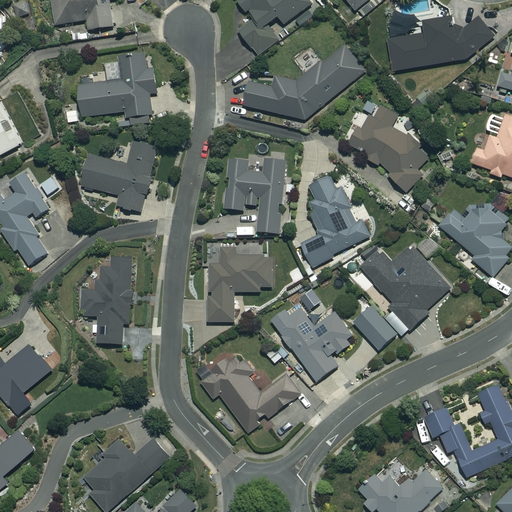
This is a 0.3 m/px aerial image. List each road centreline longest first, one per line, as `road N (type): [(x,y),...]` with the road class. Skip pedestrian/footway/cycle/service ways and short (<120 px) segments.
road 1 (residential): [(192,29),(206,105),(174,281),(173,398)]
road 2 (residential): [(511,325),(357,408),(289,481)]
road 3 (residential): [(31,511),(68,433),(173,398)]
